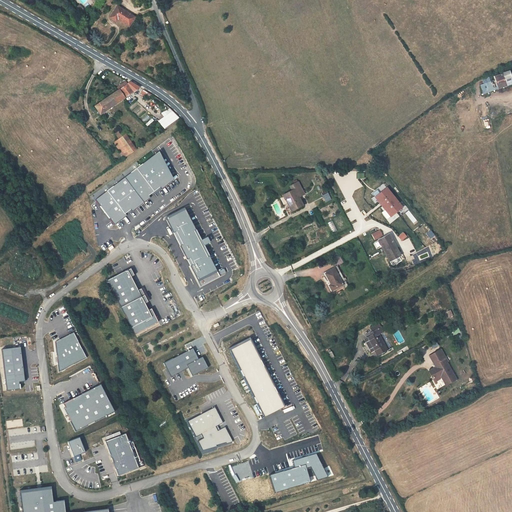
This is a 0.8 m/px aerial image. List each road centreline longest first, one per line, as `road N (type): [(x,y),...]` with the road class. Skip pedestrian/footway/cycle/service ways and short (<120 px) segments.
road 1 (secondary): [(394,511),(276,297)]
road 2 (secondary): [(199,129),(148,83),(0,0)]
road 3 (unknown): [(167,317),(129,235),(182,181),(169,151)]
road 4 (secondary): [(265,276),(199,129)]
road 5 (residential): [(199,129),(194,96),(152,0)]
